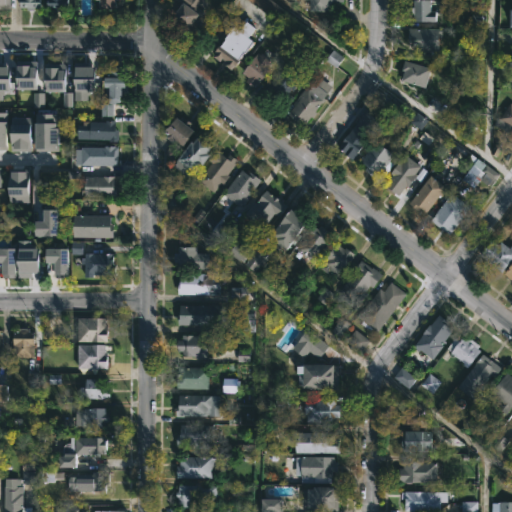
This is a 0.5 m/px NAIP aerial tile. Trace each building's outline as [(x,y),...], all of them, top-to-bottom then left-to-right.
[(0,0),(9,0),(9,10),(0,9),(0,0)] [(39,0),(39,8),(19,8),(19,0),(39,0)] [(67,0),(67,8),(59,8),(59,10),(54,10),(54,8),(46,8),(46,0),(67,0)] [(114,0),(114,9),(99,9),(99,0),(114,0)] [(207,21),(195,37),(171,18),(183,3),(179,0),(199,0),(201,1),(196,6),(204,12),(201,16),(207,21)] [(271,0),(284,10),(276,20),(250,0),(271,0)] [(342,0),(342,2),(332,2),(331,12),(309,12),(310,0),(342,0)] [(430,0),(430,10),(436,10),(436,20),(413,20),(413,13),(410,13),(410,6),(414,6),(414,0),(430,0)] [(255,27),(247,37),(253,41),(236,62),(237,63),(232,70),(224,64),(226,61),(222,58),(219,61),(213,56),(216,52),(215,51),(225,40),(224,39),(233,26),(239,30),(246,21),(255,27)] [(438,28),(437,29),(441,29),(441,37),(437,37),(437,50),(413,50),(413,42),(408,42),(408,28),(438,28)] [(336,68),(343,58),(333,50),(326,60),(336,68)] [(262,52),(271,60),(267,66),(270,68),(257,85),(256,84),(253,88),(245,82),(248,78),(242,73),(257,53),(259,55),(262,52)] [(431,66),(425,87),(401,79),(404,70),(402,70),(405,59),(431,66)] [(36,61),(17,62),(18,90),(37,89),(36,61)] [(66,91),(65,63),(45,64),(46,92),(66,91)] [(303,76),(293,92),(291,90),(288,94),(294,99),(286,109),(263,90),(270,80),(272,82),(287,63),(303,76)] [(125,79),(124,83),(128,83),(128,92),(121,92),(121,96),(118,96),(118,101),(113,101),(113,115),(100,115),(100,103),(104,103),(104,101),(107,101),(107,97),(104,97),(104,86),(103,86),(103,75),(107,75),(107,69),(116,69),(116,65),(127,66),(127,79),(125,79)] [(74,100),(88,100),(88,91),(94,91),(95,67),(75,66),(74,100)] [(323,103),(307,123),(300,118),(296,122),(286,114),(294,106),(292,105),(316,75),(331,87),(323,97),(326,99),(323,103)] [(10,77),(1,77),(2,91),(10,91),(10,77)] [(72,106),(72,93),(63,92),(63,106),(72,106)] [(34,107),(44,107),(44,93),(33,93),(34,107)] [(511,131),(509,134),(494,122),(510,101),(511,102),(511,131)] [(376,128),(353,157),(338,144),(365,110),(377,120),(373,126),(376,128)] [(427,120),(416,112),(410,122),(420,129),(427,120)] [(57,151),(58,114),(36,113),(35,150),(57,151)] [(176,116),(182,120),(184,117),(193,124),(190,127),(193,129),(182,144),(176,139),(173,142),(165,136),(167,133),(163,130),(176,116)] [(30,117),(10,118),(11,150),(31,149),(30,117)] [(115,119),(115,129),(118,129),(117,142),(109,141),(109,139),(76,138),(76,124),(82,124),(82,120),(115,119)] [(206,140),(212,145),(207,151),(209,153),(202,163),(200,161),(187,176),(173,165),(178,159),(177,158),(191,139),(193,141),(198,134),(206,140)] [(394,153),(376,178),(364,169),(367,164),(360,159),(374,139),(394,153)] [(117,146),(117,165),(74,164),(74,148),(80,148),(80,146),(104,146),(104,144),(117,146)] [(178,149),(170,145),(165,155),(173,159),(178,149)] [(225,156),(226,157),(229,153),(238,160),(227,174),(228,175),(222,184),(220,182),(213,191),(198,180),(211,162),(208,159),(216,149),(225,156)] [(414,160),(421,166),(415,174),(416,175),(408,187),(406,185),(398,195),(384,184),(392,174),(390,172),(398,161),(400,162),(406,154),(414,160)] [(499,174),(494,180),(492,179),(487,185),(480,180),(474,188),(462,179),(477,157),(499,174)] [(241,168),(249,174),(251,172),(260,179),(248,195),(249,196),(240,206),(223,193),(241,168)] [(9,202),(29,202),(28,169),(8,170),(9,202)] [(448,188),(429,213),(421,207),(419,210),(409,202),(430,174),(448,188)] [(113,175),(113,184),(116,184),(116,196),(85,196),(85,176),(113,175)] [(188,193),(174,209),(163,200),(169,193),(166,190),(174,181),(188,193)] [(283,201),(288,205),(279,216),(275,213),(266,225),(254,216),(252,218),(244,212),(254,200),(256,202),(266,188),(283,201)] [(458,222),(449,234),(430,220),(451,192),(470,206),(458,222)] [(301,235),(294,244),(291,242),(286,249),(273,239),(275,236),(271,233),(291,207),(307,220),(298,232),(301,235)] [(58,236),(58,210),(44,210),(43,221),(36,220),(36,236),(58,236)] [(110,215),(110,223),(113,223),(112,237),(73,236),(73,214),(110,215)] [(325,228),(332,233),(311,260),(297,249),(313,225),(318,228),(320,224),(325,228)] [(39,276),(38,240),(18,240),(19,276),(39,276)] [(259,272),(268,258),(238,240),(229,254),(259,272)] [(511,259),(502,272),(480,255),(491,240),(498,244),(501,241),(509,247),(511,243),(511,259)] [(336,243),(343,249),(345,246),(354,253),(336,277),(329,271),(327,273),(319,267),(336,243)] [(196,246),(196,252),(209,252),(208,257),(212,257),(212,266),(208,266),(208,269),(177,268),(178,262),(173,262),(173,252),(178,252),(178,245),(196,246)] [(16,247),(0,247),(0,259),(3,260),(3,278),(16,278),(16,247)] [(68,248),(46,248),(46,263),(55,263),(55,277),(69,277),(68,248)] [(113,253),(112,264),(115,264),(115,274),(92,274),(92,277),(84,277),(84,263),(80,263),(80,257),(84,257),(84,252),(113,253)] [(380,273),(375,281),(369,278),(361,290),(367,294),(359,307),(339,293),(361,259),(380,273)] [(511,262),(502,274),(511,282),(511,262)] [(219,294),(177,294),(177,285),(179,285),(179,273),(219,273),(219,294)] [(391,282),(406,293),(377,331),(372,328),(370,331),(360,323),(363,320),(358,316),(380,288),(383,291),(391,282)] [(255,286),(254,300),(230,299),(230,287),(255,286)] [(328,305),(333,292),(323,288),(317,301),(328,305)] [(221,324),(177,324),(177,311),(182,311),(183,304),(221,305),(221,324)] [(448,324),(453,329),(441,343),(443,345),(432,358),(414,344),(439,314),(449,322),(448,324)] [(106,340),(106,342),(77,341),(77,317),(105,317),(105,324),(107,324),(106,340)] [(28,327),(28,331),(33,331),(33,357),(12,357),(13,331),(17,331),(17,327),(28,327)] [(319,358),(328,346),(307,329),(292,349),(304,357),(309,350),(319,358)] [(362,352),(370,339),(354,330),(346,343),(362,352)] [(212,335),(211,348),(207,348),(207,359),(196,358),(196,356),(181,356),(181,351),(176,351),(176,339),(181,339),(181,334),(197,335),(197,333),(212,335)] [(474,341),(480,345),(477,348),(481,350),(467,368),(462,364),(464,363),(450,352),(451,350),(447,347),(455,337),(459,340),(465,333),(474,341)] [(106,368),(77,367),(77,343),(105,344),(104,351),(107,351),(106,368)] [(237,361),(249,362),(250,349),(238,349),(237,361)] [(501,368),(494,377),(492,375),(484,384),(487,386),(475,401),(457,387),(483,353),(501,368)] [(334,364),(338,364),(337,391),(320,391),(320,387),(302,386),(303,363),(334,364)] [(208,367),(208,388),(175,387),(175,378),(177,378),(177,368),(180,368),(181,366),(208,367)] [(416,379),(402,367),(393,377),(407,389),(416,379)] [(507,372),(511,376),(511,407),(507,414),(499,408),(503,404),(490,395),(507,372)] [(421,385),(432,394),(441,382),(429,373),(421,385)] [(110,392),(110,398),(79,396),(79,387),(85,387),(85,378),(110,378),(110,392)] [(223,392),(237,393),(237,378),(223,378),(223,392)] [(219,402),(219,417),(175,416),(176,404),(178,404),(178,394),(219,395),(219,402)] [(334,402),(334,404),(339,404),(339,416),(325,416),(324,422),(306,422),(306,414),(304,414),(304,399),(334,400),(334,402)] [(407,404),(407,408),(419,408),(418,416),(427,416),(426,427),(420,427),(420,423),(401,423),(401,404),(407,404)] [(105,407),(105,412),(107,412),(107,427),(75,427),(75,410),(84,410),(84,408),(105,407)] [(213,425),(213,435),(209,435),(209,446),(176,445),(176,434),(180,434),(180,424),(213,425)] [(498,451),(508,444),(494,425),(485,432),(498,451)] [(431,451),(401,451),(401,430),(431,430),(431,451)] [(334,432),(334,438),(339,438),(339,453),(295,452),(295,432),(334,432)] [(88,453),(88,468),(57,466),(58,455),(60,455),(61,448),(63,444),(69,443),(69,437),(105,437),(105,453),(88,453)] [(214,457),(214,466),(212,466),(211,478),(175,478),(176,465),(179,465),(179,456),(214,457)] [(334,456),(333,461),(337,461),(336,471),(331,471),(330,483),(301,482),(301,475),(294,475),(295,456),(334,456)] [(23,470),(32,469),(32,459),(22,460),(23,470)] [(436,482),(398,482),(398,468),(403,468),(403,461),(436,461),(436,482)] [(108,471),(108,483),(104,483),(104,491),(75,491),(75,488),(70,488),(70,486),(68,486),(68,476),(74,476),(74,478),(91,478),(91,471),(108,471)] [(34,483),(34,472),(23,472),(23,483),(34,483)] [(42,482),(54,482),(54,472),(42,472),(42,482)] [(216,485),(216,494),(218,494),(218,506),(189,505),(188,507),(175,507),(175,491),(177,491),(177,484),(216,485)] [(31,507),(31,511),(2,511),(3,486),(22,487),(21,506),(31,507)] [(338,486),(338,511),(303,509),(303,489),(313,488),(313,486),(338,486)] [(447,491),(447,501),(440,501),(440,511),(405,511),(405,499),(401,499),(401,492),(405,492),(405,491),(447,491)] [(282,511),(282,499),(262,499),(262,511),(282,511)] [(477,511),(478,501),(462,502),(461,511),(477,511)] [(511,502),(511,511),(491,511),(491,503),(498,503),(498,502),(511,502)]
